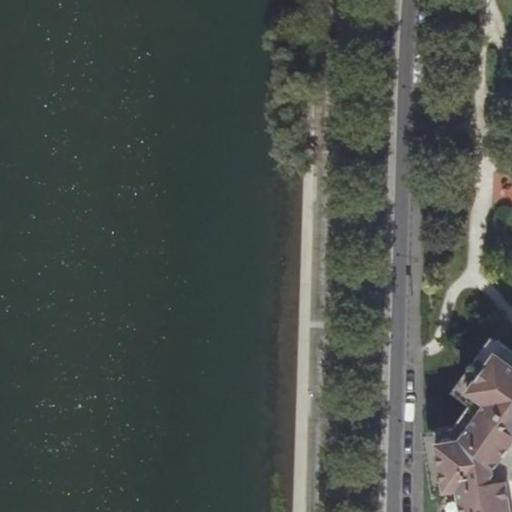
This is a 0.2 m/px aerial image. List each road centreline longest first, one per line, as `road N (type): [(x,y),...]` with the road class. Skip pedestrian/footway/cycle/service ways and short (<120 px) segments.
road 1 (secondary): [(396,511),(409,0)]
road 2 (secondary): [(386,0),(373,511)]
